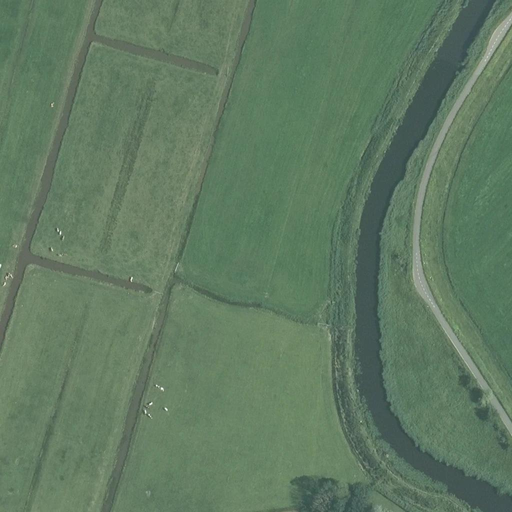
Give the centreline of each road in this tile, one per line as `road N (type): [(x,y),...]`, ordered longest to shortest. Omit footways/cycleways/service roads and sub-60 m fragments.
road 1 (unclassified): [(511,21),(455,108),(427,173),(412,244),(429,310),(511,430)]
road 2 (track): [(241,0),(166,269)]
